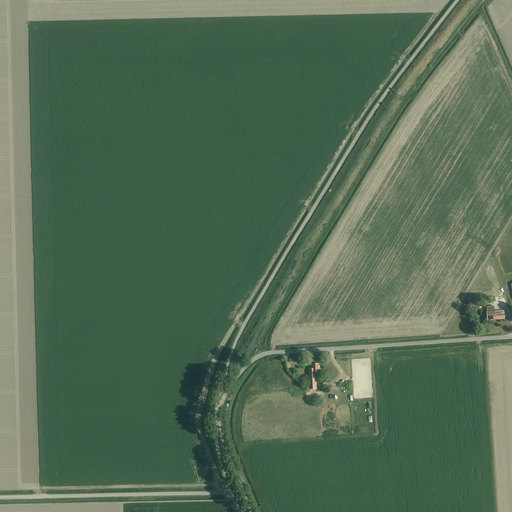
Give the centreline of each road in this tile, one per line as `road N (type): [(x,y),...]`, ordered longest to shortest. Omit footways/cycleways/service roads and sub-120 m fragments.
road 1 (unclassified): [(218,408),(237,338),(374,111),(457,0)]
road 2 (unclassified): [(218,408),(237,376),(272,353),(511,337)]
road 3 (unclassified): [(0,498),(227,492)]
